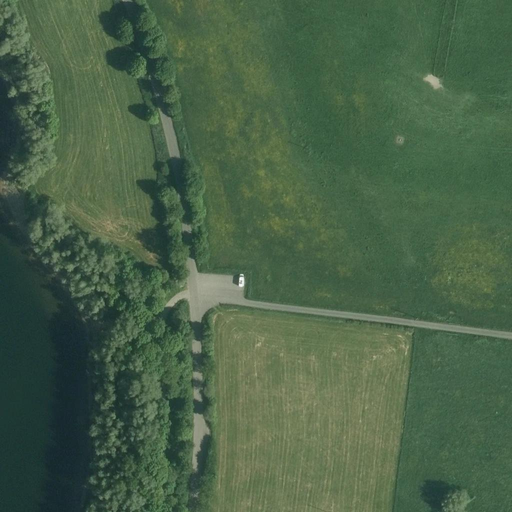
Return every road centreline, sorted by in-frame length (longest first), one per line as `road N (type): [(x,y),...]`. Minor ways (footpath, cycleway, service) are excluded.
road 1 (track): [(511,336),(183,295),(163,323),(161,511)]
road 2 (unclassified): [(195,511),(200,324),(175,148),(126,0)]
